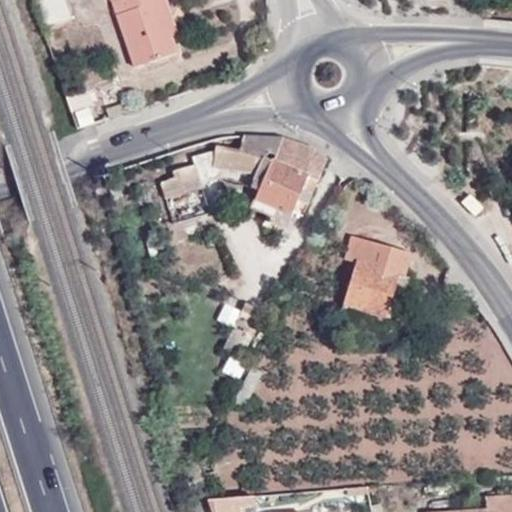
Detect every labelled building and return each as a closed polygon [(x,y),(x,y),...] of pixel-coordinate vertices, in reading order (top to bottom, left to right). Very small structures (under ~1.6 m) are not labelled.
[(71,19),(64,0),(42,0),(36,2),(44,28),(71,19)] [(112,0),(117,15),(125,12),(121,0),(112,0)] [(121,0),(125,12),(117,15),(134,65),(173,53),(168,38),(156,2),(162,0),(121,0)] [(168,38),(175,35),(163,0),(162,0),(156,2),(168,38)] [(106,105),(122,100),(118,86),(102,91),(106,105)] [(91,106),(87,93),(67,99),(71,111),(91,106)] [(91,122),(88,112),(77,115),(79,125),(91,122)] [(259,159),(274,159),(257,201),(276,210),(290,217),(297,201),(302,190),(308,176),(319,151),(283,137),(241,137),(240,155),(217,151),(215,166),(252,175),(259,159)] [(308,176),(318,180),(328,157),(319,151),(308,176)] [(162,177),(167,198),(198,190),(193,169),(162,177)] [(307,205),(312,194),(302,190),(297,201),(307,205)] [(270,223),(284,230),(290,217),(276,210),(257,201),(253,209),(272,217),(270,223)] [(356,264),(342,305),(385,319),(398,276),(403,277),(410,255),(353,236),(345,261),(356,264)] [(398,323),(411,280),(403,277),(398,276),(385,319),(386,319),(398,323)] [(259,313),(246,306),(222,349),(236,356),(259,313)] [(261,373),(252,367),(234,404),(243,409),(261,373)] [(348,497),(368,495),(367,487),(347,489),(348,497)] [(256,497),(209,502),(212,511),(242,511),(242,508),(257,506),(256,497)] [(511,511),(511,497),(486,499),(486,511),(474,511),(511,511)]
